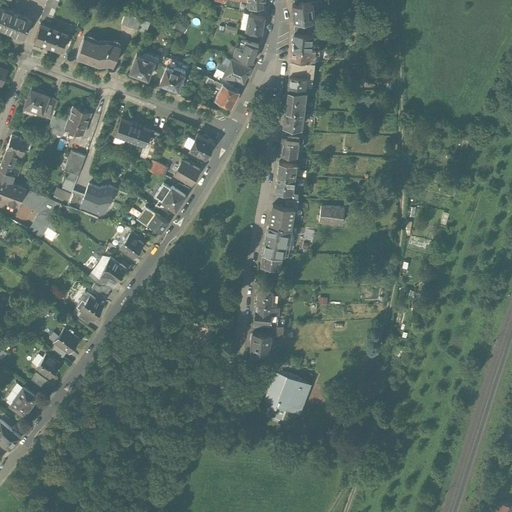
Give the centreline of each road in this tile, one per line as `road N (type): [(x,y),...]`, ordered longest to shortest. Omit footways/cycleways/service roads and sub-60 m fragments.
road 1 (track): [(355,511),(403,244),(399,76),(387,0)]
road 2 (residential): [(0,477),(234,144)]
road 3 (residential): [(261,93),(271,127),(239,358),(194,434)]
road 4 (residential): [(234,144),(29,63)]
